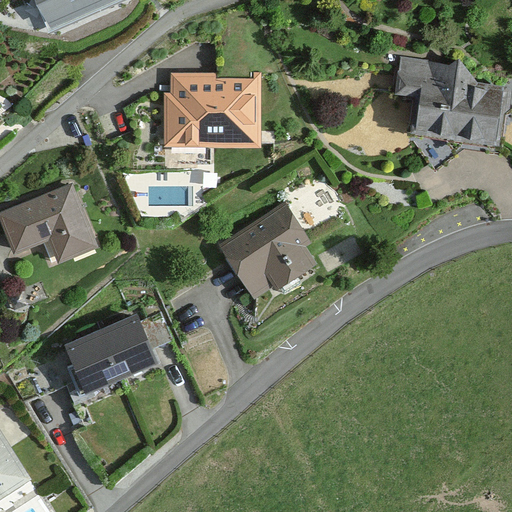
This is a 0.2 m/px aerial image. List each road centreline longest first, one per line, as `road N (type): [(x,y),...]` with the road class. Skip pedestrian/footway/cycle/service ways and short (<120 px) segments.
road 1 (unclassified): [(511,233),(449,249),(385,281),(109,511)]
road 2 (residential): [(0,164),(160,29),(212,0)]
